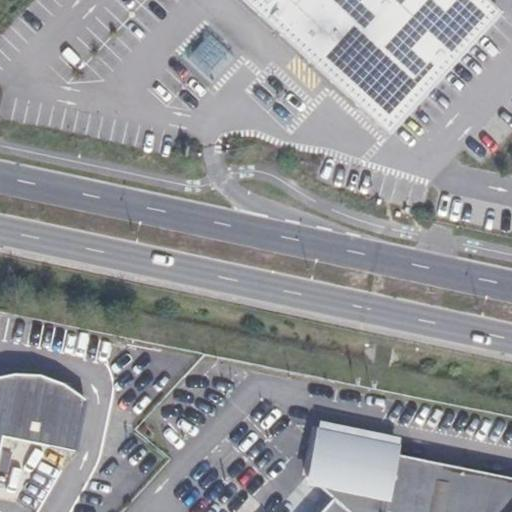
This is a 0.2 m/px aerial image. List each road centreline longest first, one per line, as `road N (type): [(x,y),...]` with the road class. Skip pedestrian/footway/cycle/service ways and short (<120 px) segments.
road 1 (primary): [(0,231),(511,340)]
road 2 (primary): [(511,284),(0,176)]
road 3 (unknown): [(160,509),(260,397),(296,397),(511,452)]
road 4 (unknown): [(0,353),(101,381),(100,429),(54,511)]
